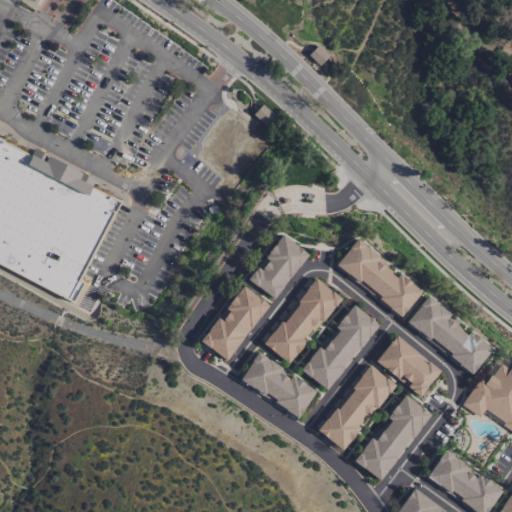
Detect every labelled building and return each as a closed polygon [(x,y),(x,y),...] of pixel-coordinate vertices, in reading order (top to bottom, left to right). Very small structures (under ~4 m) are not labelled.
[(305,55),(315,45),(327,56),(317,66),(305,55)] [(260,104),(271,115),(262,124),(251,115),(260,104)] [(0,140),(0,265),(71,303),(82,283),(77,280),(118,201),(89,186),(93,179),(32,148),(28,155),(0,140)] [(279,235),(306,254),(272,300),(245,280),(279,235)] [(352,240),(417,291),(397,316),(332,265),(352,240)] [(311,278),(337,299),(286,364),(260,343),(311,278)] [(240,286),(266,305),(223,361),(197,341),(240,286)] [(424,296),(488,349),(467,375),(403,322),(424,296)] [(349,304),(376,325),(324,390),(298,369),(349,304)] [(393,335),(438,371),(417,396),(373,361),(393,335)] [(254,351),(313,391),(294,418),(236,378),(254,351)] [(483,409),(477,417),(459,404),(478,378),(483,382),(488,375),(489,376),(498,364),(506,369),(509,364),(511,363),(511,426),(509,431),(499,425),(501,422),(483,409)] [(366,364),(391,384),(339,450),(314,430),(366,364)] [(402,395),(428,415),(377,481),(351,461),(402,395)] [(442,450),(499,491),(484,511),(471,511),(423,477),(442,450)] [(495,511),(511,488),(511,511),(495,511)] [(394,511),(411,489),(443,511),(394,511)]
